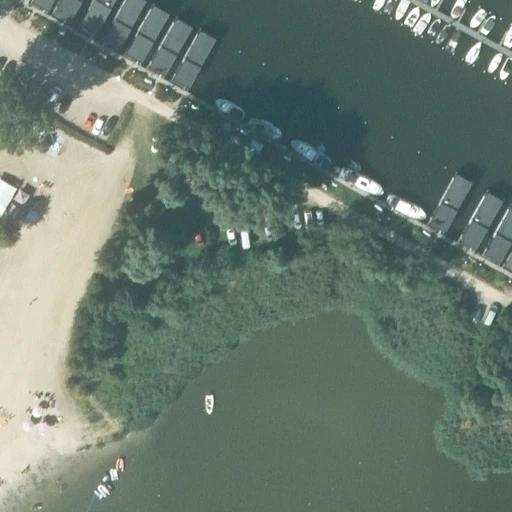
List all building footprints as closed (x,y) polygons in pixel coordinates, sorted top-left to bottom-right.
[(32,0),(30,4),(46,13),(53,0),(32,0)] [(61,0),(52,17),(68,25),(82,0),(61,0)] [(93,0),(77,30),(92,39),(114,0),(93,0)] [(145,0),(125,0),(101,44),(117,52),(146,0),(145,0)] [(153,5),(124,57),(140,66),(168,13),(153,5)] [(176,18),(147,71),(163,79),(192,27),(176,18)] [(200,30),(171,83),(187,92),(216,39),(200,30)] [(20,44),(6,72),(33,85),(31,90),(40,94),(47,79),(36,73),(44,56),(20,44)] [(49,84),(45,95),(71,104),(74,93),(49,84)] [(91,108),(86,119),(111,131),(116,120),(91,108)] [(455,174),(427,227),(443,236),(471,183),(455,174)] [(5,184),(0,192),(0,206),(12,213),(22,194),(5,184)] [(487,192),(459,245),(475,253),(503,200),(487,192)] [(511,204),(483,257),(498,266),(511,240),(511,204)]
